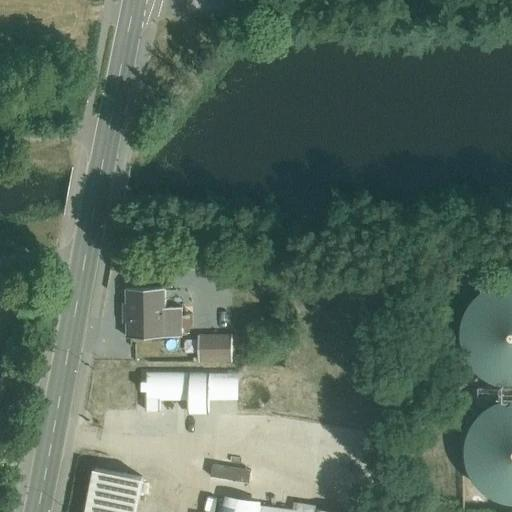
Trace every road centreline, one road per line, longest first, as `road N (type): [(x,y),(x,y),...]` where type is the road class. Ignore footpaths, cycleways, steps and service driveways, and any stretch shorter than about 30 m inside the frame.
road 1 (secondary): [(36,511),(85,253)]
road 2 (secondary): [(85,253),(106,127)]
road 3 (secondary): [(130,3),(106,127)]
